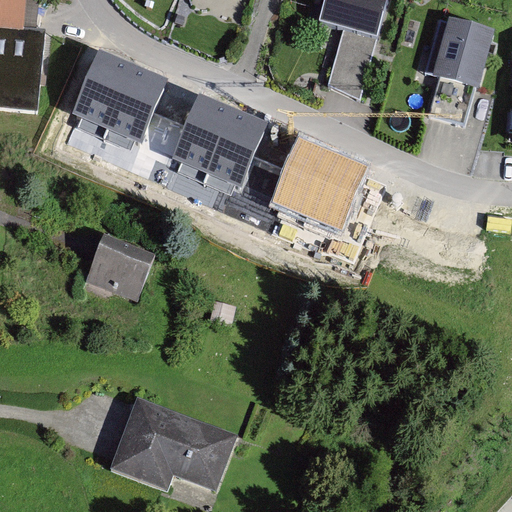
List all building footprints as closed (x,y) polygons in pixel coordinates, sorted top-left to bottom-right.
[(0,0),(0,36),(26,39),(29,0),(0,0)] [(389,0),(329,0),(322,26),(345,33),(378,42),(389,0)] [(496,35),(441,21),(426,75),(435,78),(435,81),(440,83),(431,117),(466,126),(475,92),(481,93),(496,35)] [(378,42),(345,33),(331,88),(362,102),(378,42)] [(26,39),(0,36),(0,108),(37,112),(45,41),(26,39)] [(109,134),(134,77),(101,63),(77,120),(109,134)] [(142,148),(166,91),(134,77),(109,134),(142,148)] [(211,176),(236,119),(203,105),(179,162),(211,176)] [(244,190),(268,133),(236,119),(211,176),(244,190)] [(308,219),(333,162),(300,148),(276,205),(308,219)] [(341,233),(366,176),(333,162),(308,219),(341,233)] [(156,261),(105,241),(88,284),(139,304),(156,261)] [(238,309),(215,304),(210,325),(233,330),(238,309)] [(237,445),(140,407),(113,476),(168,498),(174,483),(216,499),(237,445)]
